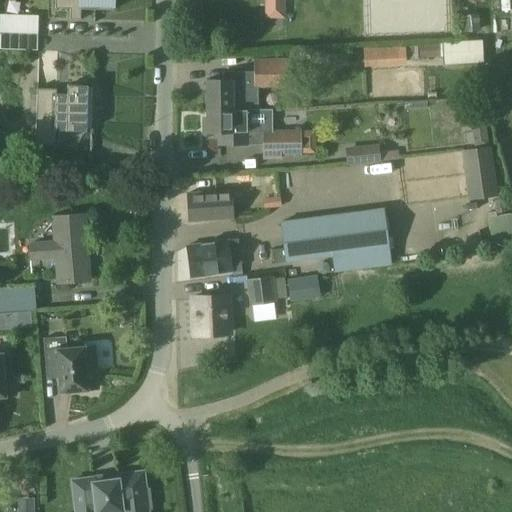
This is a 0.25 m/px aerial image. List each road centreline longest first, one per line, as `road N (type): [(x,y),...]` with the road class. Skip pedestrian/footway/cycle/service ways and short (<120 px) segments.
road 1 (unclassified): [(147,402),(164,335),(165,0)]
road 2 (track): [(187,445),(336,454),(430,437),(511,453)]
road 3 (unclassified): [(0,451),(105,427),(147,402)]
road 4 (unclassified): [(196,511),(185,436),(147,402)]
